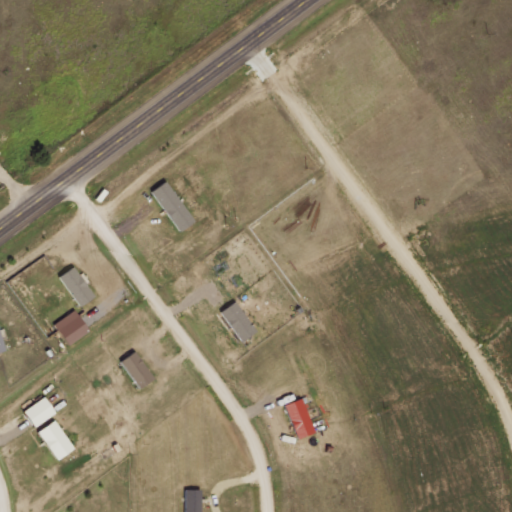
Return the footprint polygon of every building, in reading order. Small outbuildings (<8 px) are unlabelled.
[(147,190),(177,231),(191,220),(162,180),(147,190)] [(56,275),(76,306),(91,296),(70,265),(56,275)] [(218,309),(235,341),(251,333),(235,301),(218,309)] [(51,322),(63,344),(85,332),(73,310),(51,322)] [(149,380),(133,350),(118,358),(133,388),(149,380)] [(31,427),(52,413),(41,397),(20,410),(31,427)] [(280,405),(295,439),(311,432),(297,398),(280,405)] [(68,450),(52,419),(34,429),(50,459),(68,450)]
